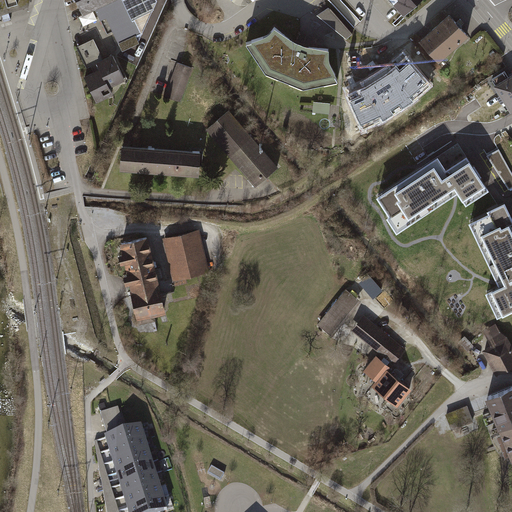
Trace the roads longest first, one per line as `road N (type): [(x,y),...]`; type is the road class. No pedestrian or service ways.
road 1 (track): [(0,156),(39,407),(30,511)]
road 2 (residential): [(511,377),(463,390),(353,496)]
road 3 (residential): [(351,188),(445,127),(511,121)]
